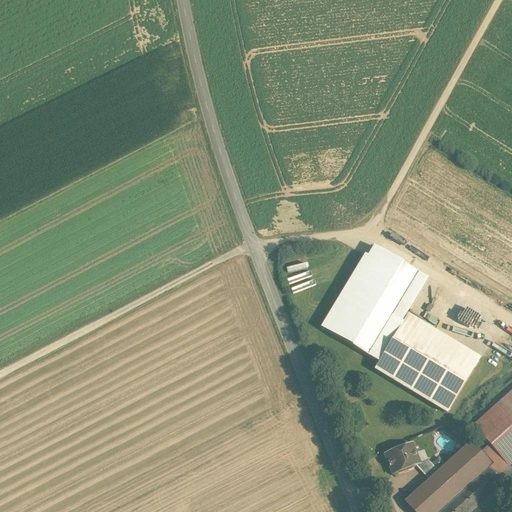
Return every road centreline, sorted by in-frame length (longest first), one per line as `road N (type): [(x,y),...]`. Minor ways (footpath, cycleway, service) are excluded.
road 1 (tertiary): [(361,511),(254,248),(189,0)]
road 2 (track): [(0,375),(254,248)]
road 3 (track): [(371,231),(499,0)]
